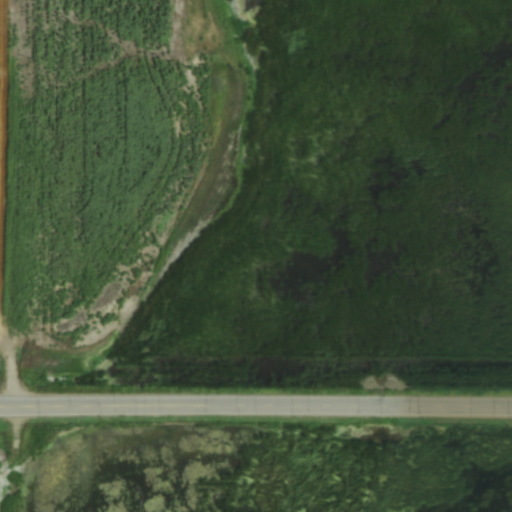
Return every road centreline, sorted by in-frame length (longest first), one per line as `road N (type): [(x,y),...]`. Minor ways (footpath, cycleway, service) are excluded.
road 1 (tertiary): [(0,404),(511,407)]
road 2 (residential): [(8,404),(9,0)]
